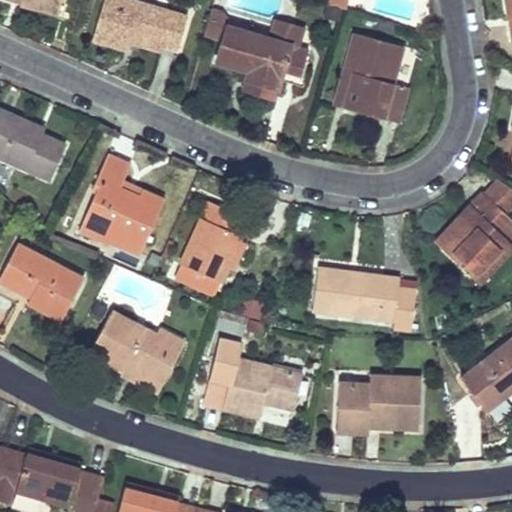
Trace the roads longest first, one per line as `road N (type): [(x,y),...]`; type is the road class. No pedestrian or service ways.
road 1 (residential): [(449,0),(461,87),(457,124),(443,153),(385,189),(296,176),(0,47)]
road 2 (residential): [(511,479),(427,487),(269,471),(98,420),(0,369)]
